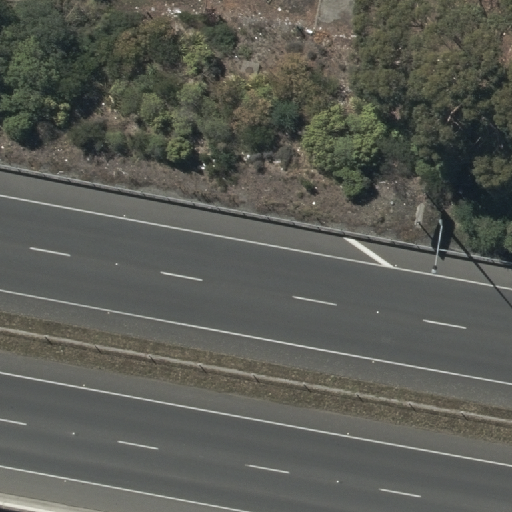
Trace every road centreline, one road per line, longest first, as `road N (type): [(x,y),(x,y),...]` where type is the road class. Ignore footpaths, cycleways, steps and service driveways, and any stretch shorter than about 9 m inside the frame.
road 1 (motorway): [(0,243),(511,336)]
road 2 (motorway): [(494,511),(0,421)]
